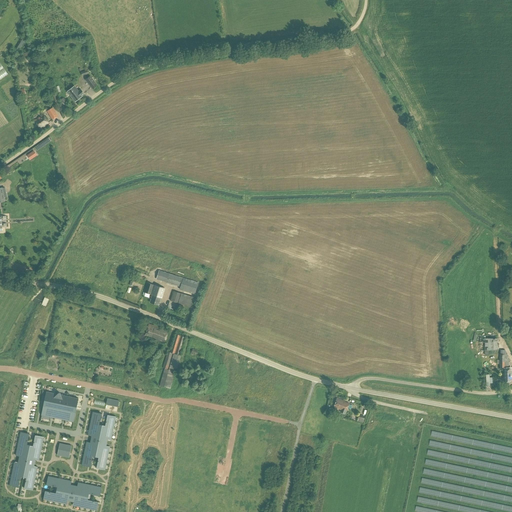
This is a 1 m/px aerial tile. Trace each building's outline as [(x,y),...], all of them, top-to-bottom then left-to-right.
[(16,49),(19,51),(25,41),(23,39),(16,49)] [(85,80),(92,89),(97,85),(90,76),(85,80)] [(71,89),(78,99),(84,95),(80,89),(78,91),(75,86),(71,89)] [(78,99),(71,89),(67,92),(75,102),(78,99)] [(47,111),(52,120),(55,119),(50,110),(47,111)] [(35,121),(40,129),(41,128),(40,127),(47,123),(48,124),(49,123),(43,115),(35,121)] [(156,279),(180,287),(183,278),(159,270),(156,279)] [(183,278),(180,287),(180,289),(195,294),(198,283),(183,278)] [(145,292),(151,294),(154,285),(147,283),(145,292)] [(154,285),(151,294),(152,295),(150,302),(158,305),(161,297),(162,298),(165,288),(154,285)] [(173,291),(171,301),(178,303),(177,307),(188,310),(192,297),(173,291)] [(179,334),(174,352),(177,353),(183,336),(179,334)] [(484,350),(488,350),(497,350),(497,338),(485,338),(484,350)] [(43,406),(41,415),(46,416),(49,416),(49,417),(50,417),(51,417),(53,417),(54,418),(55,418),(55,417),(60,419),(63,419),(64,420),(65,420),(69,420),(69,421),(74,422),(75,412),(73,412),(74,406),(77,407),(77,406),(78,398),(77,398),(73,398),(73,397),(72,397),(68,396),(63,395),(61,395),(60,394),(60,393),(58,393),(57,394),(55,394),(51,393),(46,392),(45,394),(44,400),(50,401),(45,406),(43,406)] [(118,406),(119,400),(107,398),(106,404),(118,406)] [(349,404),(344,403),(345,401),(336,398),(335,400),(333,405),(333,407),(341,411),(340,412),(345,414),(346,412),(347,408),(351,410),(352,406),(349,404)] [(111,440),(116,417),(108,415),(105,426),(99,424),(101,413),(93,412),(88,435),(92,436),(90,442),(86,442),(82,465),(90,467),(92,456),(99,457),(97,468),(105,470),(110,446),(106,446),(107,439),(111,440)] [(33,490),(38,467),(34,466),(35,460),(39,460),(44,437),(35,435),(33,446),(27,445),(29,434),(20,432),(16,455),(19,456),(18,463),(14,462),(9,485),(18,487),(20,476),(27,478),(24,488),(33,490)] [(70,453),(71,446),(67,445),(60,443),(59,447),(57,455),(61,456),(69,457),(70,453)] [(98,502),(87,500),(89,493),(100,495),(101,487),(78,482),(77,486),(71,485),(71,481),(48,476),(46,484),(57,487),(56,493),(45,491),(43,499),(67,504),(67,500),(74,502),(73,506),(97,510),(98,502)]
